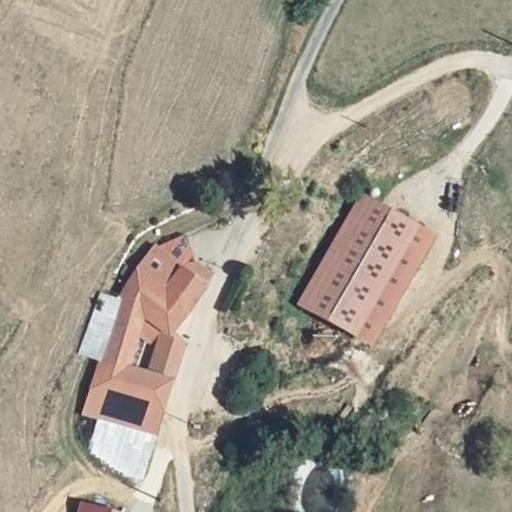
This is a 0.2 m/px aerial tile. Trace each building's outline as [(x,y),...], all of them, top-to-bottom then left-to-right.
[(419,234),(364,202),(296,311),(352,343),(419,234)] [(168,333),(171,335),(206,283),(210,273),(193,264),(184,272),(149,253),(119,296),(157,325),(168,333)] [(139,370),(157,325),(119,296),(100,355),(122,363),(139,370)] [(139,370),(154,376),(168,333),(157,325),(139,370)] [(171,335),(168,333),(154,376),(173,384),(175,378),(185,346),(171,335)] [(96,418),(104,420),(122,363),(100,355),(82,413),(96,418)] [(122,363),(104,420),(96,418),(85,449),(115,469),(143,480),(173,384),(154,376),(139,370),(122,363)] [(214,400),(226,372),(206,363),(194,392),(214,400)] [(76,499),(73,511),(122,511),(123,510),(76,499)]
